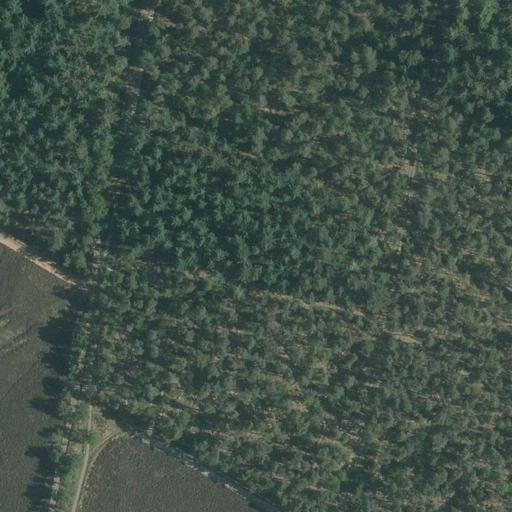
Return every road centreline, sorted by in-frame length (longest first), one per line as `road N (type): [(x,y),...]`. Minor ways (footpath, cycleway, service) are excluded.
road 1 (track): [(341,511),(446,0)]
road 2 (track): [(149,0),(96,240),(94,289)]
road 3 (track): [(94,289),(55,511)]
road 4 (track): [(87,451),(128,431),(278,511)]
road 5 (track): [(511,398),(382,326)]
